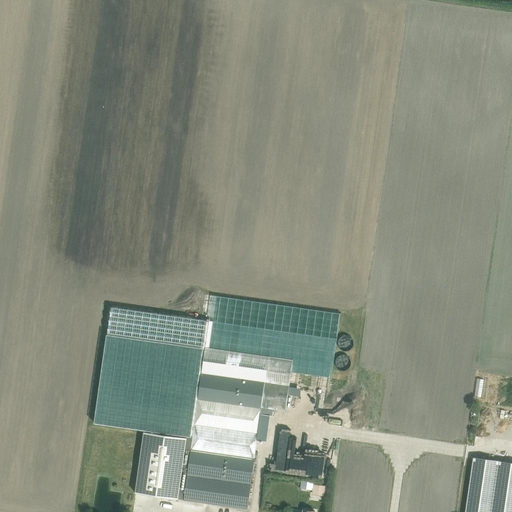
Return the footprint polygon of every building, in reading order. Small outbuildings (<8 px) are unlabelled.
[(494,39),(496,31),(488,30),(486,37),(494,39)] [(275,330),(337,339),(341,312),(217,295),(213,321),(275,330)] [(213,321),(111,307),(107,334),(205,348),(206,348),(210,348),(213,321)] [(213,321),(210,348),(293,360),(293,363),(292,372),(332,378),(337,339),(275,330),(213,321)] [(95,423),(193,437),(205,348),(107,334),(95,423)] [(265,383),(262,408),(286,412),(293,363),(293,360),(210,348),(206,348),(202,374),(265,383)] [(265,383),(202,374),(184,500),(247,509),(262,408),(265,383)] [(179,498),(188,437),(144,431),(136,491),(179,498)] [(285,452),(285,460),(300,461),(301,452),(285,452)] [(466,511),(511,511),(511,462),(474,457),(466,511)] [(272,468),(295,469),(295,460),(273,460),(272,468)] [(303,466),(303,473),(322,474),(322,468),(303,466)] [(300,488),(312,490),(313,482),(301,481),(300,488)] [(324,496),(325,485),(314,484),(312,494),(324,496)]
